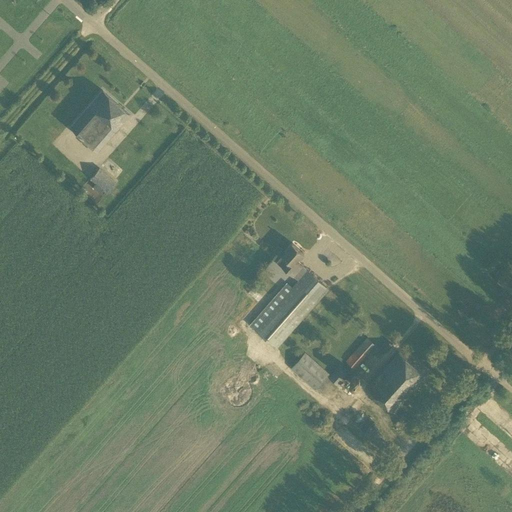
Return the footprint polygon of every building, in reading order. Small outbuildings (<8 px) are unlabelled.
[(130,114),(103,90),(90,105),(117,128),(130,114)] [(117,128),(90,105),(70,127),(97,151),(117,128)] [(98,167),(88,178),(107,193),(116,182),(98,167)] [(293,243),(282,256),(288,260),(282,267),(299,281),(308,271),(298,262),(305,254),(293,243)] [(308,271),(299,281),(293,288),(287,282),(249,324),(276,348),(328,289),(308,271)] [(511,279),(504,272),(496,282),(510,294),(511,292),(511,279)] [(462,319),(471,316),(466,305),(458,308),(462,319)] [(367,335),(346,360),(356,368),(376,343),(367,335)] [(387,340),(379,349),(384,353),(392,344),(387,340)] [(368,390),(401,417),(408,409),(402,404),(427,375),(400,351),(368,390)] [(291,369),(314,389),(329,372),(305,352),(291,369)] [(349,373),(339,365),(328,377),(339,386),(349,373)] [(356,385),(365,380),(360,373),(351,378),(356,385)] [(226,398),(247,403),(252,383),(231,378),(226,398)] [(360,429),(377,445),(383,439),(366,422),(360,429)]
